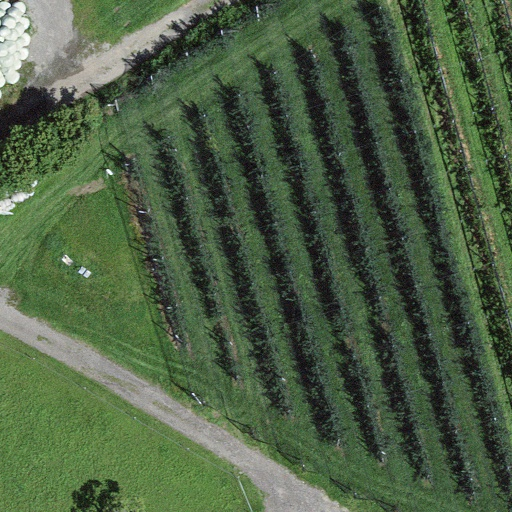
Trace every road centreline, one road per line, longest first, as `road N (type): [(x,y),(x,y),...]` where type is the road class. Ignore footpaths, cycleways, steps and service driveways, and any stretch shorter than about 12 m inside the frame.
road 1 (track): [(0,312),(313,492),(362,511)]
road 2 (track): [(0,143),(218,0)]
